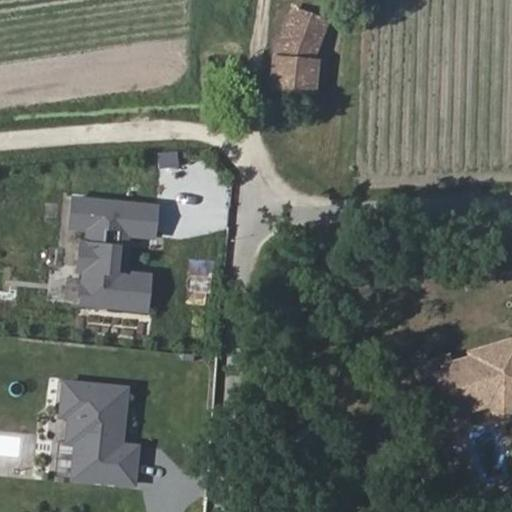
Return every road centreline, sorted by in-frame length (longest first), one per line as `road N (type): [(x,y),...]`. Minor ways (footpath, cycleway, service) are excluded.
road 1 (residential): [(255,210),(233,511)]
road 2 (track): [(0,142),(194,128),(249,181)]
road 3 (unclassified): [(511,197),(255,210)]
road 4 (track): [(268,0),(249,181)]
